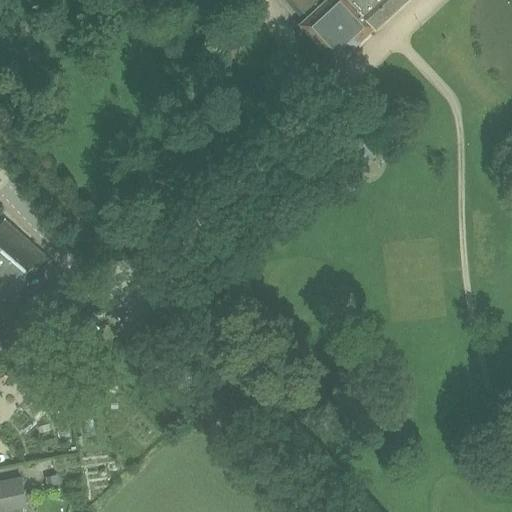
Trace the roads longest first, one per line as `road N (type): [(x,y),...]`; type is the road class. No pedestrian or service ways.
road 1 (unclassified): [(309,511),(0,188)]
road 2 (unknown): [(108,306),(429,0)]
